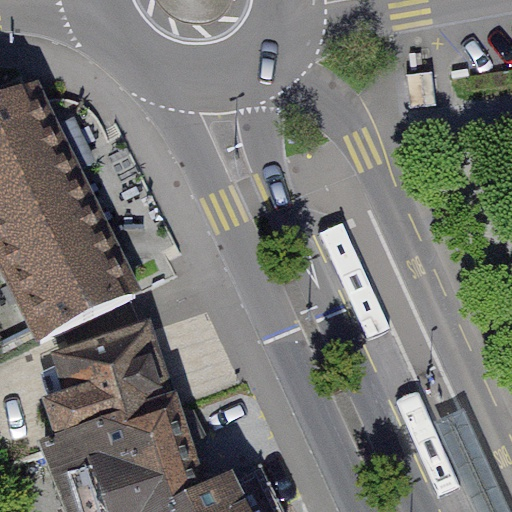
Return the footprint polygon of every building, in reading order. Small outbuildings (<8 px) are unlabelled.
[(413,80),(418,112),(438,109),(433,77),(413,80)] [(138,298),(45,101),(0,122),(0,275),(34,347),(138,298)] [(109,511),(218,463),(159,332),(27,391),(81,511),(109,511)] [(436,426),(474,511),(511,511),(467,413),(436,426)] [(240,511),(218,463),(109,511),(240,511)]
